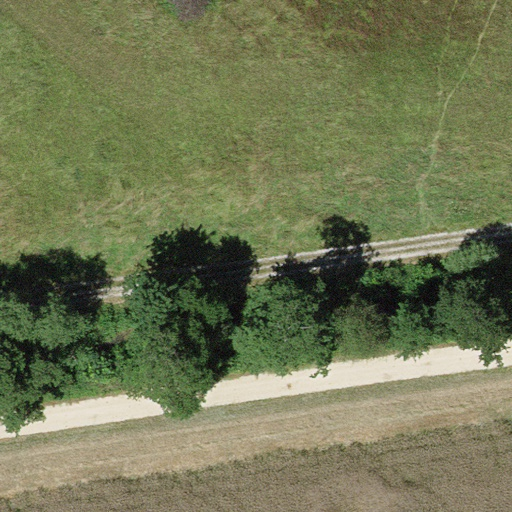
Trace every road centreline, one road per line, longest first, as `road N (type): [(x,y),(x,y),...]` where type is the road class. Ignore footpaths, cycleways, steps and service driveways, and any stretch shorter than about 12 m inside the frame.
road 1 (track): [(0,307),(511,234)]
road 2 (track): [(511,356),(0,428)]
